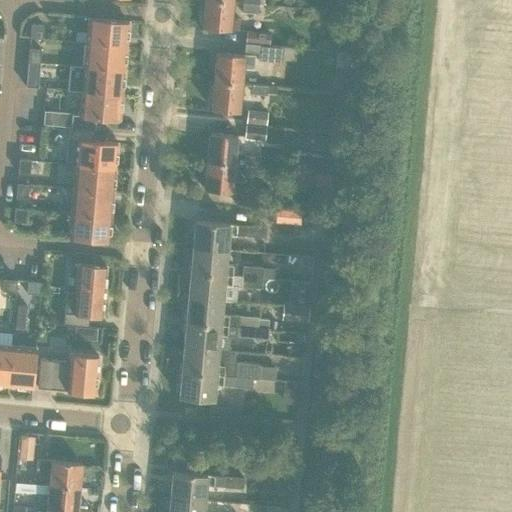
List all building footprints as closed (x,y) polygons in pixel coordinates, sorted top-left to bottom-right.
[(233,3),(205,0),(202,28),(230,31),(230,30),(240,31),(240,19),(231,18),(233,3)] [(260,4),(243,2),(242,12),(259,14),(260,4)] [(361,14),(347,13),(346,31),(359,32),(361,14)] [(86,42),(127,46),(129,22),(88,18),(86,42)] [(30,37),(42,38),(43,24),(32,23),(30,37)] [(247,30),(246,42),(269,44),(270,32),(247,30)] [(125,70),(127,46),(86,42),(84,66),(125,70)] [(245,43),(244,51),(259,53),(258,61),(281,63),(283,46),(245,43)] [(41,49),(29,48),(28,61),(40,62),(41,49)] [(217,54),(214,82),(242,84),(243,68),(255,69),(256,56),(244,55),(244,57),(217,54)] [(28,61),(26,86),(38,87),(40,62),(28,61)] [(122,95),(125,70),(84,66),(81,91),(122,95)] [(348,78),(336,77),(335,89),(347,90),(348,78)] [(242,84),(214,82),(212,109),(239,112),(242,84)] [(251,84),(250,93),(267,95),(268,93),(268,85),(251,84)] [(120,119),(122,95),(81,91),(79,114),(72,114),(71,126),(95,129),(96,117),(120,119)] [(248,109),(246,124),(267,126),(268,112),(248,109)] [(44,111),(43,124),(57,125),(58,112),(44,111)] [(265,140),(267,127),(246,125),(245,138),(265,140)] [(95,129),(71,126),(69,126),(66,163),(76,164),(116,167),(118,143),(94,141),(95,129)] [(207,162),(235,164),(237,137),(210,134),(207,162)] [(324,151),(326,136),(314,135),(312,150),(324,151)] [(329,148),(339,149),(340,139),(330,139),(329,148)] [(244,164),(261,166),(261,156),(245,154),(244,164)] [(296,168),(334,171),(335,158),(297,155),(296,168)] [(30,173),(31,160),(19,159),(18,172),(30,173)] [(235,164),(207,162),(205,190),(245,193),(246,182),(233,181),(235,164)] [(113,192),(116,167),(76,164),(73,188),(113,192)] [(261,166),(244,164),(243,174),(260,176),(261,166)] [(332,197),(334,175),(318,174),(316,196),(332,197)] [(28,198),(29,184),(17,183),(16,197),(28,198)] [(111,216),(113,192),(73,188),(71,212),(111,216)] [(25,222),(27,208),(15,207),(14,221),(25,222)] [(276,222),(301,224),(302,210),(277,208),(276,222)] [(109,240),(111,216),(71,212),(69,237),(109,240)] [(324,225),(322,246),(332,247),(335,215),(319,214),(318,224),(324,225)] [(194,248),(228,251),(229,236),(237,237),(265,240),(266,228),(238,226),(196,223),(194,248)] [(288,237),(287,252),(304,253),(305,238),(288,237)] [(228,251),(194,248),(191,273),(233,276),(234,266),(227,265),(228,251)] [(67,291),(64,324),(89,326),(90,314),(102,316),(107,266),(79,263),(76,292),(67,291)] [(262,269),(242,267),(242,277),(261,279),(261,278),(262,269)] [(261,278),(261,279),(272,280),(272,279),(273,270),(262,269),(261,278)] [(191,273),(189,298),(223,301),(236,302),(237,287),(241,287),(242,277),(233,276),(191,273)] [(242,277),(241,287),(260,289),(261,287),(261,279),(242,277)] [(17,279),(3,278),(2,290),(16,291),(17,279)] [(41,282),(28,280),(27,292),(40,293),(41,282)] [(189,298),(187,323),(228,326),(236,327),(269,330),(270,319),(258,318),(229,316),(222,315),(223,301),(189,298)] [(281,319),(308,321),(310,305),(283,303),(281,319)] [(187,323),(185,348),(227,352),(228,336),(235,337),(236,327),(228,326),(187,323)] [(269,330),(236,327),(235,337),(256,338),(269,339),(269,330)] [(0,384),(8,385),(11,345),(0,344),(0,384)] [(32,388),(36,347),(11,345),(8,385),(32,388)] [(185,348),(182,373),(253,379),(275,380),(276,367),(260,365),(260,364),(235,362),(236,352),(185,348)] [(67,390),(67,391),(95,393),(99,356),(70,353),(70,361),(40,359),(37,387),(67,390)] [(253,379),(182,373),(180,398),(214,401),(215,385),(223,386),(253,388),(253,379)] [(281,402),(301,404),(303,384),(284,381),(281,402)] [(200,404),(200,414),(222,414),(222,404),(200,404)] [(21,437),(19,453),(33,454),(35,438),(21,437)] [(37,460),(36,470),(51,471),(49,485),(79,487),(81,464),(37,460)] [(170,497),(205,501),(206,487),(213,487),(214,476),(173,472),(170,497)] [(244,478),(224,476),(223,487),(243,489),(244,478)] [(16,482),(15,490),(32,492),(33,483),(16,482)] [(49,485),(47,509),(77,511),(79,487),(49,485)] [(170,497),(169,511),(203,511),(205,501),(170,497)]
